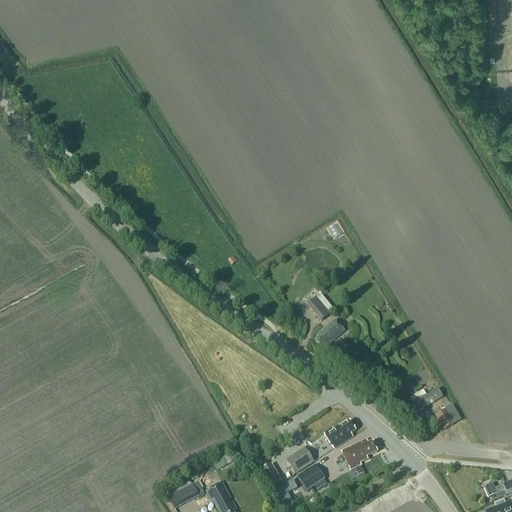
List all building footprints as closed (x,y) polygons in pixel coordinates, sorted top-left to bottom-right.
[(309,307),(322,322),(335,311),(322,296),(309,307)] [(325,347),(327,349),(346,333),(337,321),(318,337),(320,340),(316,342),(322,349),(325,347)] [(343,352),(335,358),(346,372),(354,365),(343,352)] [(414,415),(443,399),(438,390),(409,407),(414,415)] [(455,426),(446,411),(436,416),(445,431),(455,426)] [(353,437),(351,435),(356,431),(350,422),(341,428),(340,427),(334,431),(333,430),(325,435),(335,450),(353,437)] [(342,453),(351,472),(362,466),(361,464),(369,461),(368,459),(378,454),(373,442),(369,444),(367,441),(342,453)] [(315,463),(305,449),(286,461),(296,476),(308,468),(315,463)] [(219,460),(212,464),(217,472),(233,463),(230,458),(226,452),(218,457),(219,460)] [(327,478),(341,468),(330,452),(316,462),(327,478)] [(242,458),(239,453),(230,458),(233,463),(242,458)] [(283,482),(272,465),(261,472),(271,489),(275,487),(282,483),(283,482)] [(316,465),(297,478),(299,482),(304,490),(306,493),(325,480),(316,465)] [(196,472),(189,476),(192,482),(199,478),(196,472)] [(199,482),(193,485),(190,480),(167,492),(176,510),(205,494),(199,482)] [(288,495),(298,490),(293,481),(275,491),(286,511),(297,511),(288,495)] [(489,499),(497,496),(499,500),(511,494),(511,482),(495,490),(493,485),(485,488),(489,499)] [(237,510),(223,484),(207,493),(213,503),(214,502),(219,511),(234,511),(237,510)] [(511,511),(511,502),(498,507),(486,511),(511,511)]
